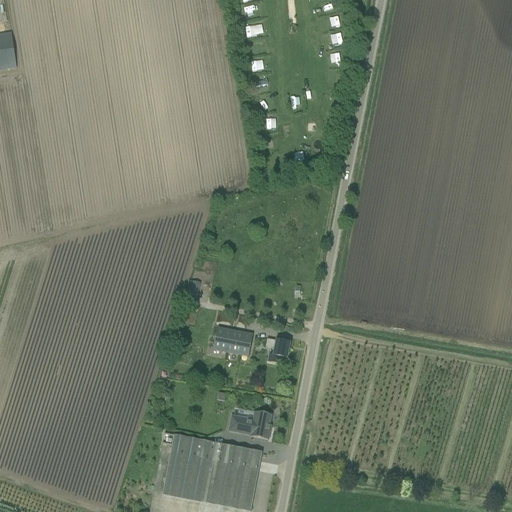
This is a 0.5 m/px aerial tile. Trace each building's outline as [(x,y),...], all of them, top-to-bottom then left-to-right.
[(326,12),(335,10),(333,2),(324,4),(326,12)] [(11,34),(0,35),(0,72),(17,70),(11,34)] [(327,66),(341,63),(339,56),(326,59),(327,66)] [(330,74),(330,84),(341,84),(341,74),(330,74)] [(200,284),(189,282),(188,288),(199,290),(200,284)] [(184,310),(197,312),(198,304),(186,301),(184,310)] [(249,359),(253,337),(217,330),(213,352),(249,359)] [(287,360),(290,344),(277,342),(276,343),(267,341),(266,349),(274,351),(273,356),(269,355),(268,363),(280,366),(282,359),(287,360)] [(232,418),(229,432),(251,436),(250,438),(268,441),(270,432),(268,432),(269,428),(271,428),(271,427),(269,427),(271,417),(255,414),(253,422),(232,418)] [(242,511),(250,511),(262,454),(174,437),(163,496),(242,511)]
